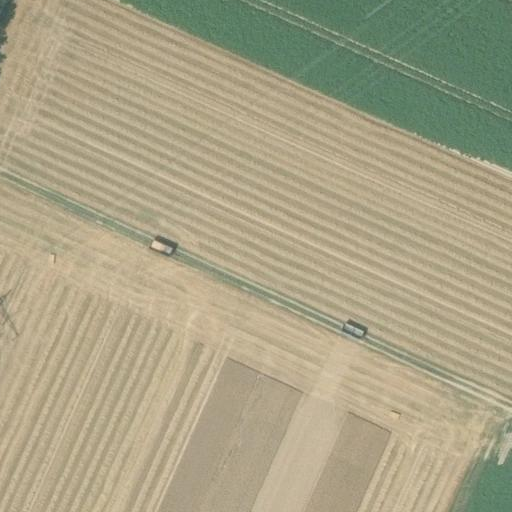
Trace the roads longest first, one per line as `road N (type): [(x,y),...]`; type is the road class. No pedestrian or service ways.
road 1 (track): [(511,405),(194,249),(0,174)]
road 2 (track): [(455,511),(505,402)]
